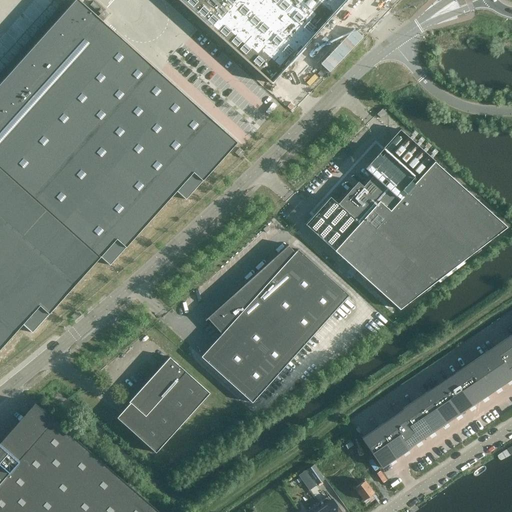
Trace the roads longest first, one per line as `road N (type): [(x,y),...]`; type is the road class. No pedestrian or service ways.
road 1 (unclassified): [(0,400),(135,288),(395,43)]
road 2 (unknown): [(116,0),(128,29),(237,129)]
road 3 (unknown): [(417,494),(400,464),(511,391)]
road 4 (residential): [(391,511),(511,428)]
road 5 (unclassified): [(395,43),(441,97),(511,112)]
